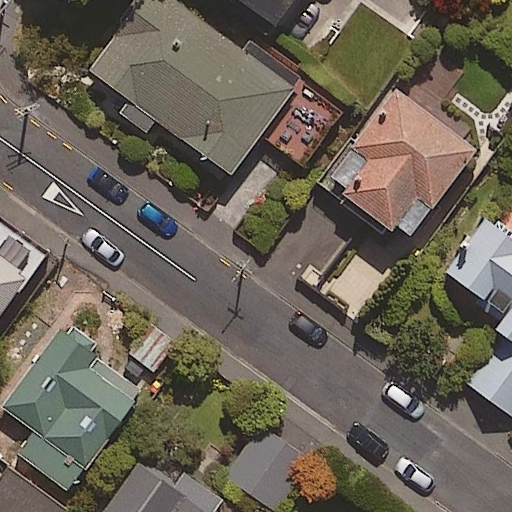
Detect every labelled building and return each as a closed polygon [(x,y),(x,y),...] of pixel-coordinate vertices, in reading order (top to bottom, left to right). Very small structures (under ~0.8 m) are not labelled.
[(147,140),(156,128),(228,182),(291,98),(161,0),(145,0),(88,76),(110,93),(101,105),(147,140)] [(299,0),(220,0),(270,38),(299,0)] [(475,161),(394,98),(323,190),(403,252),(475,161)] [(511,241),(483,221),(438,285),(496,327),(500,347),(468,391),(511,422),(511,241)] [(0,226),(0,333),(52,261),(1,225),(0,226)] [(178,344),(150,325),(131,355),(159,373),(178,344)] [(34,431),(17,454),(75,498),(153,398),(65,330),(5,408),(34,431)] [(288,511),(317,460),(259,428),(229,482),(284,511),(288,511)] [(211,511),(146,464),(111,511),(211,511)] [(72,511),(75,509),(16,468),(0,491),(0,511),(1,511),(72,511)]
